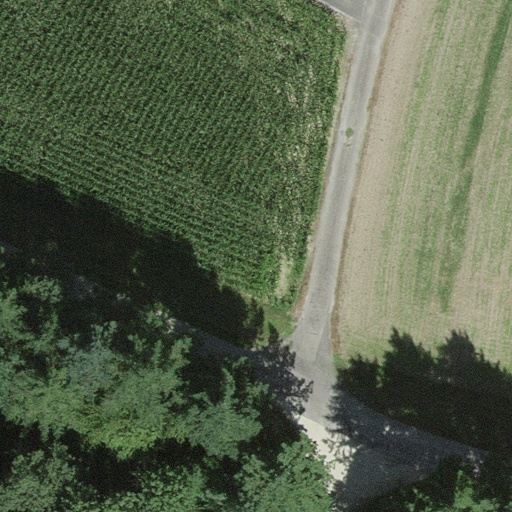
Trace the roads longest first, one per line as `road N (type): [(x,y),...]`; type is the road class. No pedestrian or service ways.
road 1 (residential): [(376,0),(351,97),(300,394)]
road 2 (unclassified): [(0,257),(300,394)]
road 3 (unclassified): [(300,394),(464,466),(511,475)]
